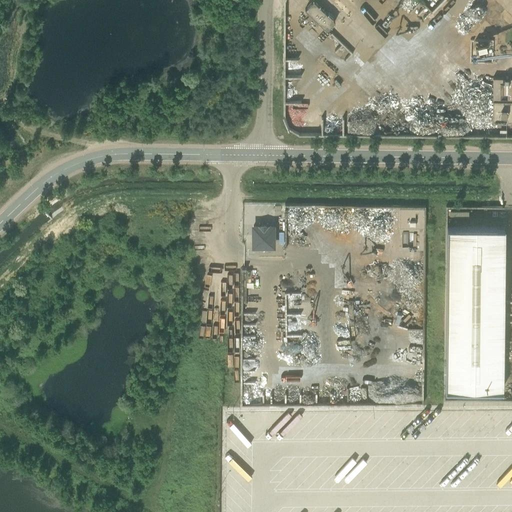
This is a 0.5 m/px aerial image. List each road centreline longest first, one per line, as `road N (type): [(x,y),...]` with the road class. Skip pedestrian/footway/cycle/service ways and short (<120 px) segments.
road 1 (unclassified): [(0,224),(79,163),(120,154),(263,156)]
road 2 (unclassified): [(263,156),(511,158)]
road 3 (unclassified): [(263,156),(265,0)]
